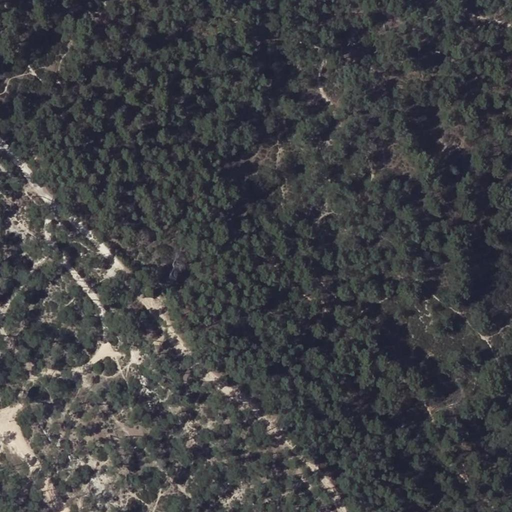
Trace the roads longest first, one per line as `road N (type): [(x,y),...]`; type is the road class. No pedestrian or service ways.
road 1 (track): [(345,511),(282,435),(233,401),(0,136)]
road 2 (track): [(59,202),(50,234),(87,276),(109,330),(104,356),(34,379),(10,437),(62,511)]
